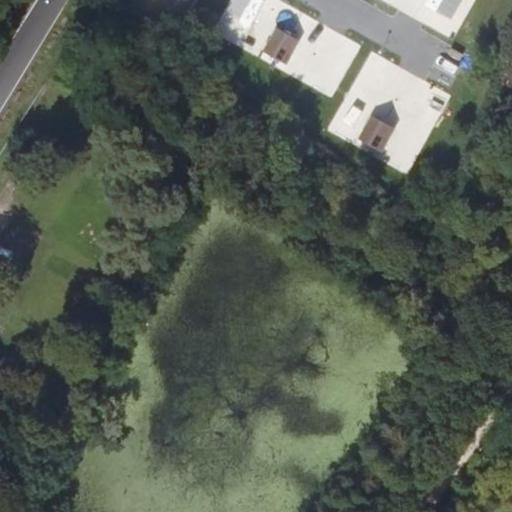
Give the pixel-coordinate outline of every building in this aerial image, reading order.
[(432,0),(422,19),(456,37),(475,0),(432,0)] [(277,29),(270,42),(293,55),(301,42),(277,29)] [(293,55),(270,42),(264,52),(287,65),(293,55)] [(372,116),(365,129),(389,142),(396,129),(372,116)] [(389,142),(365,129),(359,140),(383,153),(389,142)] [(23,151),(12,169),(30,181),(41,163),(23,151)]
